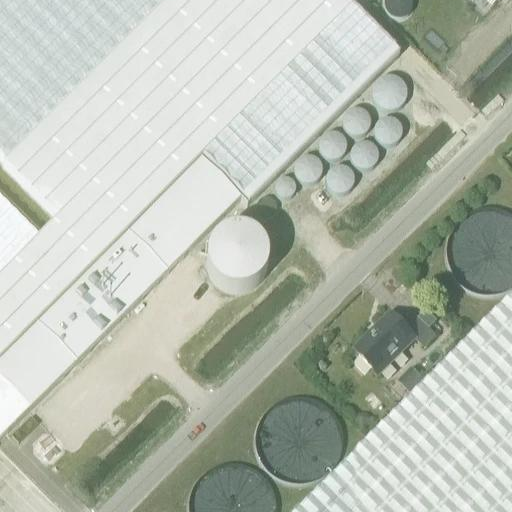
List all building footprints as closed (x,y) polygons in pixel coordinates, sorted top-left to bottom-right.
[(0,0),(0,167),(56,223),(38,240),(0,278),(0,366),(201,165),(203,164),(354,13),(341,0),(0,0)] [(201,165),(0,366),(0,383),(6,389),(5,389),(28,412),(38,401),(242,202),(249,209),(400,58),(354,13),(203,164),(201,165)] [(0,201),(0,278),(38,240),(0,201)] [(511,511),(511,301),(300,511),(511,511)] [(423,350),(435,338),(419,321),(407,332),(390,315),(353,352),(378,378),(415,341),(423,350)] [(0,383),(0,443),(10,433),(8,431),(28,412),(5,389),(0,383)]
